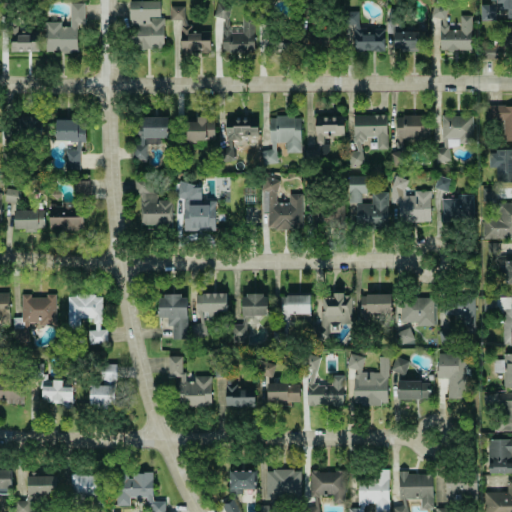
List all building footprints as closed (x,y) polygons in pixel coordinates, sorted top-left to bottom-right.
[(163,48),(162,0),(129,1),(130,49),(163,48)] [(511,0),(489,0),(489,2),(505,1),(505,17),(511,17),(511,0)] [(44,22),(44,52),(77,52),(76,23),(84,23),(84,2),(69,3),(69,26),(60,26),(60,21),(44,22)] [(471,50),(471,15),(459,15),(459,30),(446,30),(446,4),(431,4),(431,17),(439,17),(439,50),(471,50)] [(480,20),(495,20),(495,4),(480,5),(480,20)] [(215,17),(228,17),(228,6),(216,5),(215,17)] [(169,20),(183,20),(183,6),(170,6),(169,20)] [(383,51),(384,29),(358,29),(358,12),(349,12),(348,50),(383,51)] [(221,52),(252,53),(254,17),(241,17),(241,33),(228,32),(228,18),(222,18),(221,52)] [(309,48),(329,47),(328,28),(308,28),(309,48)] [(295,53),(296,35),(274,34),(274,32),(261,31),(260,51),(295,53)] [(424,50),(424,32),(393,32),(393,51),(424,50)] [(209,51),(209,33),(180,34),(180,52),(209,51)] [(17,50),(38,51),(39,34),(17,34),(17,50)] [(502,120),(503,141),(511,140),(511,105),(486,106),(487,120),(502,120)] [(386,114),(352,115),(353,141),(364,141),(364,137),(375,136),(375,149),(387,149),(386,114)] [(395,116),(395,140),(429,139),(429,115),(395,116)] [(471,145),(472,116),(441,115),(440,145),(471,145)] [(41,117),(16,116),(16,139),(41,140),(41,117)] [(300,116),(269,116),(269,145),(285,145),(285,152),(300,152),(300,116)] [(343,136),(343,116),(315,116),(314,149),(304,149),(304,160),(319,160),(319,154),(328,154),(328,136),(343,136)] [(168,117),(142,117),(142,144),(131,144),(131,159),(146,159),(146,144),(160,143),(159,138),(168,138),(168,117)] [(184,122),(185,142),(214,141),(213,117),(195,118),(195,121),(184,122)] [(225,137),(257,136),(257,117),(224,118),(225,137)] [(80,170),(80,142),(85,142),(85,120),(55,119),(55,140),(75,141),(75,149),(64,149),(64,169),(80,170)] [(447,146),(433,149),(435,162),(450,160),(447,146)] [(276,149),(262,150),(262,163),(276,163),(276,149)] [(488,167),(495,167),(495,180),(511,180),(511,149),(488,150),(488,167)] [(363,164),(361,150),(347,152),(349,166),(363,164)] [(387,192),(370,192),(370,203),(360,203),(360,193),(365,193),(365,176),(348,176),(347,202),(354,203),(354,223),(386,224),(387,192)] [(447,191),(450,178),(436,176),(434,188),(447,191)] [(429,222),(430,190),(412,190),(412,195),(405,195),(405,177),(391,177),(391,202),(398,202),(397,221),(429,222)] [(140,225),(171,224),(170,199),(155,200),(155,179),(134,180),(134,193),(139,193),(140,225)] [(302,228),(301,193),(288,194),(288,203),(276,203),(276,179),(261,179),(262,213),(267,213),(267,229),(302,228)] [(89,181),(74,180),(74,202),(89,203),(89,181)] [(214,231),(215,200),(200,200),(200,186),(176,185),(175,198),(183,198),(183,231),(214,231)] [(482,201),(494,201),(494,187),(481,187),(482,201)] [(4,201),(19,203),(20,190),(5,188),(4,201)] [(440,198),(441,222),(473,221),(472,194),(457,195),(457,198),(440,198)] [(482,239),(511,238),(511,202),(498,203),(498,218),(482,218),(482,239)] [(49,230),(83,230),(82,206),(49,206),(49,230)] [(342,207),(313,206),(313,225),(342,226),(342,207)] [(13,210),(13,228),(25,228),(25,231),(36,231),(36,227),(43,228),(44,210),(13,210)] [(497,242),(487,243),(487,255),(498,255),(497,242)] [(0,291),(0,324),(9,325),(8,292),(0,291)] [(197,294),(197,318),(216,318),(216,312),(227,311),(226,293),(197,294)] [(328,322),(350,323),(352,294),(332,293),(332,298),(321,298),(320,327),(314,327),(313,340),(327,341),(328,322)] [(171,339),(187,339),(186,294),(157,295),(157,318),(166,318),(166,326),(171,326),(171,339)] [(241,316),(267,315),(267,294),(241,295),(241,316)] [(310,315),(310,295),(279,294),(279,320),(296,320),(296,315),(310,315)] [(390,294),(360,294),(361,319),(371,318),(371,314),(391,313),(390,294)] [(55,295),(20,295),(20,324),(55,324),(55,295)] [(67,327),(80,327),(80,318),(93,318),(93,329),(88,329),(88,344),(106,344),(106,329),(101,330),(101,295),(67,295),(67,327)] [(433,324),(433,298),(400,297),(400,324),(433,324)] [(511,343),(511,308),(510,309),(510,297),(482,297),(482,310),(502,310),(502,344),(511,343)] [(462,333),(474,333),(474,298),(443,299),(444,315),(461,314),(462,333)] [(12,318),(13,342),(28,342),(28,323),(20,323),(20,317),(12,318)] [(190,324),(192,338),(206,336),(204,323),(190,324)] [(245,324),(231,324),(232,343),(246,342),(245,324)] [(397,344),(412,344),(412,329),(397,330),(397,344)] [(284,331),(272,331),(272,346),(284,346),(284,331)] [(511,353),(503,353),(503,361),(493,361),(493,372),(505,372),(505,387),(511,386),(511,353)] [(447,398),(464,398),(465,354),(436,354),(436,378),(447,378),(447,398)] [(343,404),(343,375),(330,375),(330,384),(316,384),(316,355),(301,355),(301,370),(305,370),(305,404),(343,404)] [(387,405),(387,356),(378,356),(378,372),(362,372),(362,355),(347,355),(347,368),(352,369),(352,400),(360,400),(360,404),(387,405)] [(210,376),(193,376),(193,382),(184,382),(184,372),(181,372),(181,356),(167,356),(167,377),(177,377),(178,406),(211,406),(210,376)] [(389,371),(404,374),(407,361),(393,357),(389,371)] [(274,364),(261,361),(258,375),(271,378),(274,364)] [(89,385),(89,405),(114,405),(115,364),(101,364),(100,385),(89,385)] [(41,403),(72,404),(72,383),(63,383),(63,380),(41,379),(41,403)] [(428,380),(396,381),(396,399),(429,399),(428,380)] [(299,402),(298,382),(266,383),(266,403),(299,402)] [(0,402),(22,402),(22,383),(0,384),(0,402)] [(225,407),(254,406),(254,386),(224,386),(225,407)] [(511,400),(496,400),(497,394),(483,394),(483,409),(495,409),(495,430),(511,430),(511,400)] [(511,472),(511,438),(487,440),(488,473),(511,472)] [(0,490),(11,490),(11,469),(0,469),(0,490)] [(265,498),(300,497),(299,469),(265,470),(265,498)] [(388,511),(388,469),(373,470),(373,478),(357,478),(357,508),(347,508),(347,511),(362,511),(362,504),(374,504),(373,511),(388,511)] [(309,495),(332,496),(332,503),(344,503),(345,471),(310,470),(309,495)] [(255,471),(229,471),(229,493),(241,493),(241,488),(255,488),(255,471)] [(397,498),(419,498),(419,508),(431,508),(432,473),(398,472),(397,498)] [(115,506),(129,505),(129,497),(146,497),(146,506),(151,506),(150,511),(164,511),(164,501),(152,501),(152,473),(126,473),(115,473),(115,506)] [(93,507),(105,506),(104,474),(69,475),(70,499),(93,499),(93,507)] [(55,476),(27,475),(26,501),(14,500),(14,511),(34,511),(34,495),(55,495),(55,476)] [(476,500),(476,476),(444,477),(444,500),(476,500)] [(506,491),(483,492),(483,511),(511,511),(511,479),(505,479),(506,491)] [(222,499),(222,511),(236,511),(236,498),(222,499)] [(408,511),(410,499),(398,499),(397,507),(392,506),(391,511),(408,511)]
